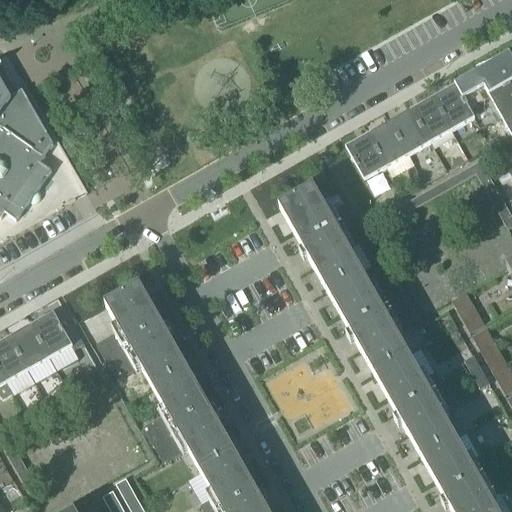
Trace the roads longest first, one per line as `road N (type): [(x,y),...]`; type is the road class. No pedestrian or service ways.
road 1 (residential): [(145,212),(511,5)]
road 2 (residential): [(145,212),(316,511)]
road 3 (residential): [(0,294),(145,212)]
